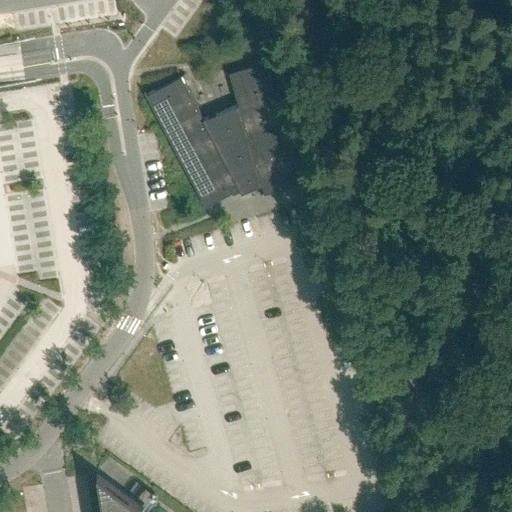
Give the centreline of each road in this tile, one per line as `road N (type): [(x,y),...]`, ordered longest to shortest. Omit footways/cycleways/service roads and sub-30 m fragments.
road 1 (track): [(392,307),(307,0)]
road 2 (track): [(451,511),(392,307)]
